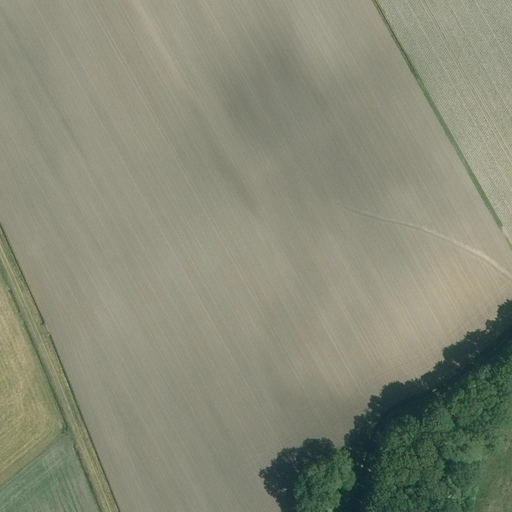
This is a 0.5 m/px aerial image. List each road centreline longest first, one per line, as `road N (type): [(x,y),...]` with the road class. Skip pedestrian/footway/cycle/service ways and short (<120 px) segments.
road 1 (track): [(108,511),(0,248)]
road 2 (track): [(360,511),(389,427),(449,393),(511,341)]
